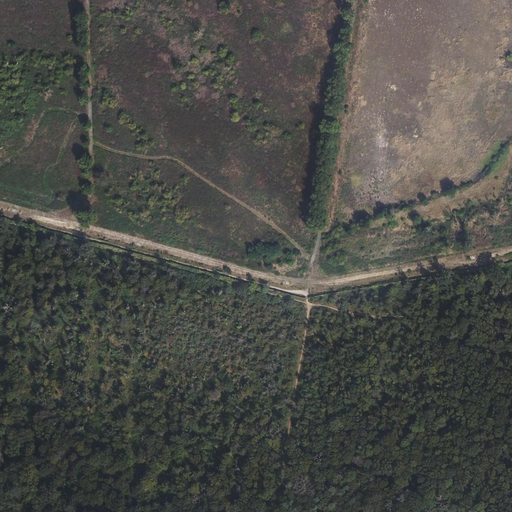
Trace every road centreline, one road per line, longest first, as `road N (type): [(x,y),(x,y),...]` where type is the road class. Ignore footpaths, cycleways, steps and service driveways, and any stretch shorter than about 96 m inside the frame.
road 1 (track): [(0,222),(311,305)]
road 2 (track): [(308,296),(354,0)]
road 3 (track): [(86,0),(92,227)]
road 4 (track): [(311,305),(276,511)]
road 5 (track): [(511,259),(308,296)]
road 6 (unknown): [(511,355),(311,305)]
road 7 (track): [(355,314),(511,318)]
